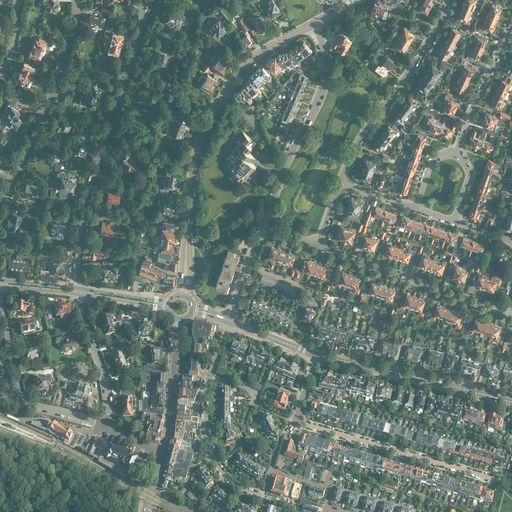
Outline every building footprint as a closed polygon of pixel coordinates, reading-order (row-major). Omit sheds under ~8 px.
[(47,7),(47,8),(51,10),(51,9),(56,11),(57,9),(58,10),(59,6),(58,6),(59,4),(56,3),(57,0),(56,0),(46,0),(50,1),(47,7)] [(268,6),(266,7),(271,16),(273,19),(282,13),(280,11),(274,1),(275,0),(270,0),(267,2),(266,4),(268,6)] [(376,1),(376,2),(391,8),(394,9),(396,5),(382,0),(377,0),(377,1),(376,1)] [(490,11),(499,15),(501,9),(497,7),(499,3),(492,0),(486,0),(492,3),(491,5),(492,5),(490,11)] [(463,7),(473,11),(475,5),(465,1),(463,7)] [(391,8),(376,2),(375,2),(374,6),(372,7),(371,9),(372,11),(377,13),(377,14),(384,17),(384,16),(385,17),(386,16),(388,12),(387,11),(386,10),(384,9),(385,6),(391,8)] [(256,8),(259,12),(262,10),(257,4),(254,6),(255,9),(256,8)] [(412,12),(418,15),(418,14),(419,15),(422,10),(428,13),(429,10),(430,10),(431,8),(423,4),(421,7),(420,6),(418,10),(414,8),(412,12)] [(461,12),(470,16),(473,11),(463,7),(461,12)] [(164,17),(163,20),(171,24),(170,25),(171,27),(173,28),(174,28),(179,30),(181,25),(183,25),(184,22),(184,20),(186,17),(169,8),(167,12),(166,12),(164,12),(163,15),(164,16),(164,17)] [(499,15),(490,11),(488,17),(496,20),(499,15)] [(187,19),(194,22),(197,14),(191,12),(187,19)] [(470,16),(461,12),(458,18),(465,20),(463,23),(469,26),(471,23),(468,22),(470,16)] [(88,19),(87,21),(88,22),(89,23),(95,24),(94,27),(94,28),(95,28),(97,29),(98,28),(99,28),(99,25),(100,22),(101,22),(101,25),(104,26),(105,17),(102,17),(102,19),(101,19),(102,15),(100,14),(99,17),(91,15),(90,19),(89,18),(88,19)] [(253,20),(260,31),(261,33),(263,33),(265,32),(265,30),(264,29),(267,27),(260,16),(253,20)] [(496,20),(488,17),(485,22),(495,26),(494,26),(496,20)] [(238,21),(245,31),(249,28),(243,18),(238,21)] [(215,19),(213,21),(214,22),(209,27),(205,23),(201,27),(208,35),(213,31),(218,36),(227,28),(218,19),(217,20),(215,19)] [(495,26),(485,22),(483,28),(480,26),(479,29),(485,32),(486,29),(492,31),(493,29),(493,30),(495,26)] [(401,36),(411,41),(414,36),(408,32),(410,30),(404,27),(403,29),(404,30),(401,36)] [(451,31),(449,34),(450,34),(458,39),(460,35),(462,36),(463,34),(465,35),(466,33),(464,32),(460,29),(459,32),(452,29),(451,31)] [(241,30),(238,33),(240,36),(248,45),(249,45),(251,44),(251,43),(252,42),(251,42),(253,40),(250,36),(246,31),(244,33),(241,30)] [(109,51),(111,52),(111,53),(115,54),(115,53),(117,53),(117,52),(118,51),(119,50),(118,49),(119,44),(121,44),(122,44),(123,42),(122,40),(120,40),(121,36),(120,36),(118,35),(118,36),(114,34),(115,33),(111,32),(111,33),(110,33),(110,36),(108,35),(104,34),(102,42),(105,43),(106,40),(111,41),(112,39),(113,39),(109,51)] [(333,47),(338,50),(340,46),(342,47),(340,49),(345,52),(349,45),(350,46),(353,43),(351,42),(352,40),(347,38),(348,36),(343,33),(339,40),(338,39),(336,43),(335,42),(333,47)] [(447,40),(456,44),(458,39),(450,34),(447,40)] [(33,46),(46,51),(48,47),(49,47),(50,44),(50,43),(48,42),(49,39),(39,35),(38,37),(39,37),(38,40),(36,39),(33,46)] [(401,36),(398,41),(408,47),(411,41),(401,36)] [(476,44),(484,48),(487,42),(485,41),(486,40),(480,37),(479,39),(478,38),(477,40),(478,41),(476,44)] [(444,45),(453,49),(456,44),(447,40),(444,45)] [(408,47),(398,41),(395,46),(393,45),(392,48),(397,51),(399,49),(405,52),(408,47)] [(301,45),(299,47),(306,54),(307,53),(309,55),(313,51),(304,42),(302,42),(301,44),(301,45)] [(476,44),(474,50),(482,53),(484,48),(476,44)] [(444,45),(441,50),(450,55),(453,49),(444,45)] [(31,49),(29,54),(29,55),(32,56),(34,57),(32,62),(33,62),(40,65),(42,61),(40,61),(43,55),(44,56),(46,51),(33,46),(31,49)] [(295,49),(293,50),(301,59),(303,58),(307,55),(306,54),(299,47),(298,46),(297,46),(295,48),(295,49)] [(290,53),(288,55),(296,64),(298,62),(301,59),(293,50),(291,50),(290,51),(290,53)] [(440,53),(439,56),(444,58),(442,62),(452,69),(453,67),(455,62),(452,61),(451,64),(447,61),(447,60),(448,60),(449,58),(448,58),(450,55),(441,50),(439,53),(440,53)] [(482,53),(474,50),(472,53),(470,52),(468,55),(466,58),(474,62),(477,58),(479,59),(482,53)] [(152,62),(168,66),(171,56),(156,52),(154,57),(153,57),(152,62)] [(283,54),(282,55),(289,64),(290,65),(293,63),(296,67),(298,65),(296,64),(288,55),(287,53),(286,54),(283,54)] [(212,57),(224,67),(226,65),(227,65),(228,65),(229,64),(228,62),(229,62),(229,61),(230,59),(227,57),(226,58),(221,54),(218,58),(214,54),(212,57)] [(280,55),(277,58),(285,66),(289,71),(291,69),(288,66),(289,64),(282,55),(280,55)] [(209,58),(208,59),(214,63),(211,67),(216,70),(216,71),(219,74),(220,72),(221,72),(222,71),(223,70),(223,69),(224,69),(223,68),(224,67),(212,57),(211,56),(209,58)] [(387,68),(381,63),(380,63),(371,56),(370,58),(374,62),(379,65),(375,70),(383,77),(387,71),(385,70),(387,68)] [(267,63),(275,71),(277,73),(280,70),(279,69),(283,65),(276,57),(272,60),(271,59),(267,63)] [(381,63),(387,68),(389,65),(393,69),(397,63),(389,57),(385,62),(382,60),(381,63)] [(24,63),(20,72),(33,77),(31,76),(33,71),(34,72),(36,71),(36,70),(36,68),(33,67),(33,66),(24,63)] [(429,70),(438,77),(440,74),(441,75),(445,70),(440,66),(438,69),(432,65),(431,67),(429,70)] [(463,72),(471,76),(474,70),(465,66),(463,72)] [(260,68),(255,72),(263,80),(265,83),(271,78),(269,76),(270,75),(268,73),(270,72),(267,68),(265,70),(263,68),(261,70),(260,68)] [(296,71),(295,72),(298,73),(299,73),(298,75),(297,77),(299,78),(307,81),(309,77),(306,76),(300,69),(299,69),(298,71),(296,71)] [(427,73),(425,77),(435,83),(437,80),(436,80),(438,77),(429,70),(427,73)] [(33,77),(20,72),(18,76),(20,77),(18,81),(20,82),(20,83),(23,84),(22,87),(29,90),(30,87),(27,86),(29,80),(31,81),(33,77)] [(255,72),(250,77),(257,85),(260,88),(265,83),(263,80),(255,72)] [(471,76),(463,72),(460,77),(469,81),(471,76)] [(199,77),(213,85),(214,83),(216,83),(217,81),(216,79),(217,79),(216,79),(217,77),(217,76),(215,75),(214,75),(213,77),(207,73),(207,74),(206,77),(201,74),(199,77)] [(213,85),(199,77),(198,80),(197,82),(198,83),(200,85),(200,86),(205,89),(205,90),(205,91),(207,92),(208,92),(209,91),(210,91),(210,90),(211,90),(212,88),(212,87),(212,86),(213,85)] [(423,79),(421,82),(430,88),(432,85),(433,86),(435,83),(425,77),(423,79)] [(460,77),(458,83),(466,87),(469,81),(460,77)] [(500,86),(509,90),(511,83),(511,79),(507,77),(505,82),(502,81),(500,86)] [(307,81),(299,78),(299,80),(294,78),(293,80),(291,79),(290,82),(297,85),(296,86),(304,89),(307,81)] [(178,85),(183,90),(184,89),(185,90),(189,86),(183,80),(178,85)] [(245,85),(254,94),(256,92),(257,93),(258,92),(260,94),(262,92),(251,80),(249,82),(247,82),(246,83),(245,85)] [(430,88),(421,82),(419,84),(418,87),(423,91),(422,94),(426,97),(430,92),(428,91),(430,88)] [(466,87),(458,83),(455,88),(464,92),(466,87)] [(83,92),(82,95),(98,100),(101,92),(100,92),(102,88),(92,85),(90,84),(89,89),(84,87),(83,92)] [(240,91),(246,98),(251,102),(253,100),(256,97),(254,94),(245,85),(245,86),(244,86),(243,87),(243,88),(240,91)] [(137,98),(155,104),(157,96),(153,94),(155,88),(148,86),(146,93),(139,91),(137,98)] [(293,92),(293,94),(300,97),(304,89),(296,86),(295,88),(290,86),(289,88),(288,90),(293,92)] [(500,86),(497,91),(506,96),(509,90),(500,86)] [(236,93),(235,95),(235,96),(236,97),(235,99),(242,101),(245,102),(248,99),(246,98),(240,91),(237,93),(236,93)] [(495,97),(504,101),(506,96),(497,91),(495,97)] [(289,93),(288,97),(299,101),(300,97),(293,94),(289,93)] [(82,94),(79,104),(86,106),(95,109),(96,105),(97,105),(98,100),(82,95),(82,94)] [(2,112),(0,115),(0,117),(2,119),(7,122),(5,125),(9,128),(11,125),(16,127),(21,119),(19,118),(18,113),(19,111),(13,107),(13,106),(14,106),(18,100),(11,95),(7,101),(9,103),(8,104),(7,106),(4,109),(6,111),(4,113),(2,112)] [(286,101),(297,105),(299,101),(288,97),(286,101)] [(407,102),(414,107),(416,108),(419,103),(421,105),(422,104),(423,103),(427,106),(429,103),(423,98),(420,102),(415,98),(414,100),(411,97),(410,98),(409,98),(407,101),(407,102)] [(504,101),(495,97),(492,102),(496,104),(495,107),(500,109),(501,110),(502,107),(501,106),(504,101)] [(446,105),(456,109),(458,104),(457,103),(456,102),(451,100),(450,101),(448,100),(446,105)] [(286,101),(284,105),(295,109),(297,105),(286,101)] [(403,107),(418,117),(420,115),(418,114),(417,115),(412,112),(413,111),(412,110),(414,107),(407,102),(403,107)] [(283,109),(294,113),(295,109),(284,105),(283,109)] [(456,109),(446,105),(444,111),(446,112),(451,114),(453,114),(454,115),(456,109)] [(418,117),(403,107),(400,111),(407,117),(408,118),(411,114),(416,117),(417,118),(418,117)] [(277,111),(278,111),(292,117),(294,113),(283,109),(286,110),(285,112),(282,110),(281,111),(278,109),(277,111)] [(292,117),(278,111),(281,112),(279,116),(290,121),(292,117)] [(403,124),(401,127),(407,132),(409,129),(403,124),(406,120),(405,120),(407,117),(400,111),(400,112),(399,111),(397,114),(398,114),(396,116),(398,117),(397,120),(403,124)] [(484,119),(494,123),(496,118),(494,117),(489,114),(489,115),(488,114),(486,114),(484,119)] [(429,118),(425,128),(429,129),(429,130),(434,132),(437,124),(438,122),(439,120),(433,118),(434,117),(431,116),(430,118),(429,118)] [(171,126),(184,131),(187,123),(182,121),(183,120),(177,118),(177,120),(175,119),(174,123),(173,123),(171,126)] [(494,123),(484,119),(482,125),(483,125),(490,128),(488,131),(494,134),(496,130),(495,129),(497,124),(494,123)] [(278,130),(276,135),(285,139),(287,133),(288,128),(286,128),(288,122),(281,120),(280,125),(279,130),(278,130)] [(69,132),(71,127),(61,122),(59,126),(55,124),(48,139),(57,143),(57,142),(58,139),(59,139),(60,135),(62,130),(69,132)] [(437,124),(434,132),(439,134),(442,125),(443,124),(442,124),(438,122),(437,124)] [(448,127),(445,136),(450,137),(450,136),(452,133),(453,133),(454,130),(456,124),(453,123),(451,129),(448,127)] [(442,125),(439,134),(445,136),(448,127),(442,125)] [(184,131),(171,126),(170,130),(171,130),(170,134),(171,134),(171,136),(176,138),(176,137),(181,138),(184,131)] [(385,131),(393,136),(395,133),(396,134),(399,130),(405,135),(407,132),(401,127),(399,129),(393,126),(392,128),(389,126),(387,128),(387,127),(385,130),(385,131)] [(385,131),(382,136),(397,146),(396,146),(397,146),(395,145),(396,144),(391,141),(391,140),(390,140),(393,136),(385,131)] [(229,172),(241,183),(245,180),(249,183),(257,175),(253,171),(256,167),(250,161),(254,157),(249,152),(252,148),(248,144),(252,141),(244,133),(236,141),(240,145),(229,156),(233,160),(229,164),(233,168),(229,172)] [(75,140),(73,146),(76,148),(75,152),(76,152),(75,153),(79,155),(79,153),(84,155),(86,150),(87,147),(88,145),(83,143),(85,137),(77,134),(74,140),(75,140)] [(382,136),(378,140),(386,146),(387,146),(389,143),(394,146),(394,147),(395,148),(397,146),(382,136)] [(416,141),(424,144),(426,138),(418,136),(416,141)] [(475,146),(481,148),(483,140),(484,138),(482,137),(481,139),(478,138),(475,146)] [(386,146),(378,140),(378,141),(376,143),(376,144),(375,146),(377,147),(376,149),(382,154),(385,150),(383,149),(386,146)] [(414,140),(412,143),(413,144),(413,145),(415,146),(414,146),(423,149),(424,144),(416,141),(414,140)] [(483,140),(481,148),(486,150),(489,142),(483,140)] [(489,142),(486,150),(491,152),(494,144),(489,142)] [(423,149),(414,146),(412,152),(421,155),(423,149)] [(122,168),(133,172),(136,161),(129,158),(131,153),(124,151),(123,155),(124,156),(121,164),(123,165),(122,168)] [(410,158),(418,161),(421,155),(412,152),(410,158)] [(405,158),(404,162),(406,163),(417,166),(418,161),(410,158),(409,157),(408,159),(405,158)] [(364,166),(383,172),(381,171),(382,171),(379,170),(380,168),(380,167),(379,164),(373,162),(369,160),(369,161),(366,160),(364,166)] [(489,160),(487,165),(497,169),(499,163),(497,162),(497,163),(489,160)] [(55,167),(55,170),(59,171),(60,168),(60,169),(62,164),(52,161),(51,165),(55,166),(55,167)] [(404,170),(405,169),(415,172),(417,166),(406,163),(405,167),(402,166),(402,169),(404,170)] [(487,165),(485,171),(493,174),(493,173),(494,174),(495,173),(496,173),(497,169),(487,165)] [(383,174),(383,172),(364,166),(362,172),(373,175),(374,175),(375,172),(377,173),(381,174),(383,174)] [(173,181),(177,182),(179,181),(179,177),(178,176),(178,173),(176,173),(177,169),(170,168),(170,169),(165,168),(164,174),(166,175),(169,175),(173,175),(173,181)] [(405,175),(413,178),(415,172),(405,169),(404,170),(406,171),(406,172),(405,175)] [(58,173),(56,181),(76,186),(75,186),(76,181),(76,179),(73,179),(74,177),(69,175),(70,173),(63,171),(58,173)] [(493,174),(485,171),(483,177),(491,180),(493,174)] [(362,172),(360,178),(363,179),(367,181),(367,180),(371,182),(373,175),(362,172)] [(160,188),(159,194),(167,195),(168,189),(167,189),(167,186),(176,187),(177,182),(173,181),(173,175),(169,175),(166,175),(164,174),(162,185),(164,186),(163,189),(160,188)] [(413,178),(405,175),(404,180),(401,179),(401,180),(411,183),(413,178)] [(483,177),(481,183),(489,186),(491,180),(483,177)] [(402,184),(401,187),(408,190),(411,183),(401,180),(398,179),(397,181),(400,182),(400,183),(402,184)] [(76,186),(56,181),(56,180),(55,184),(57,185),(56,189),(61,190),(60,194),(61,197),(64,197),(66,196),(68,189),(71,190),(72,191),(73,192),(74,191),(75,187),(76,187),(76,186)] [(29,198),(36,200),(37,200),(39,192),(35,191),(36,187),(35,187),(35,186),(27,183),(25,189),(24,189),(23,189),(23,190),(22,192),(21,195),(29,197),(29,198)] [(481,183),(479,189),(487,191),(488,188),(489,189),(490,188),(492,189),(493,186),(490,185),(490,186),(489,186),(481,183)] [(408,190),(401,187),(397,186),(395,190),(394,190),(393,192),(402,195),(402,194),(405,195),(405,194),(407,194),(408,190)] [(118,202),(121,190),(117,189),(116,191),(109,190),(108,196),(107,195),(106,200),(107,200),(108,200),(108,201),(117,203),(117,202),(118,202)] [(477,194),(475,200),(482,203),(482,202),(483,202),(486,203),(487,199),(489,199),(490,197),(486,196),(486,197),(485,196),(477,194)] [(349,204),(359,208),(360,205),(361,205),(362,202),(358,201),(358,200),(356,199),(356,200),(351,198),(349,204)] [(15,204),(20,207),(23,201),(17,199),(15,204)] [(160,211),(172,213),(174,201),(162,199),(159,199),(158,199),(158,203),(158,204),(160,204),(160,206),(158,206),(158,211),(160,211)] [(475,200),(473,206),(482,209),(481,210),(484,211),(485,209),(483,209),(485,204),(482,203),(475,200)] [(359,208),(349,204),(347,210),(350,211),(347,218),(356,221),(357,218),(359,214),(358,214),(359,212),(358,211),(359,208)] [(379,216),(381,209),(376,207),(373,216),(372,216),(371,219),(373,220),(374,217),(375,217),(376,215),(379,216)] [(369,209),(364,224),(367,225),(373,210),(369,209)] [(381,223),(383,224),(384,222),(385,220),(383,220),(386,211),(384,211),(385,210),(381,209),(379,216),(378,218),(382,219),(381,223)] [(386,211),(383,220),(385,220),(384,222),(388,223),(389,220),(392,213),(388,211),(388,212),(386,211)] [(478,214),(471,211),(469,216),(470,216),(470,217),(473,218),(473,220),(480,222),(481,220),(478,219),(477,218),(478,214)] [(11,227),(18,228),(19,224),(19,221),(20,222),(21,217),(20,217),(21,214),(12,212),(11,219),(8,219),(7,224),(11,225),(11,227)] [(394,226),(396,227),(398,222),(395,221),(397,214),(392,213),(389,220),(388,223),(392,225),(392,226),(394,227),(394,226)] [(399,218),(398,222),(396,227),(399,228),(400,227),(405,228),(408,218),(403,216),(402,219),(399,218)] [(408,218),(405,228),(409,230),(408,232),(410,233),(411,231),(410,230),(413,221),(411,220),(408,218)] [(162,227),(174,229),(174,226),(174,222),(163,220),(162,227)] [(100,232),(112,234),(114,222),(110,221),(109,223),(102,222),(101,228),(100,228),(99,231),(100,231),(100,232)] [(415,222),(413,221),(410,230),(411,231),(415,232),(416,230),(417,228),(419,222),(415,221),(415,222)] [(416,230),(415,232),(419,233),(418,236),(421,237),(422,233),(421,233),(424,225),(422,224),(422,223),(419,222),(417,228),(416,230)] [(511,223),(506,222),(503,222),(501,230),(506,231),(506,229),(511,230),(511,223)] [(53,230),(52,237),(61,238),(62,235),(63,235),(64,230),(65,230),(65,229),(66,228),(66,227),(65,226),(65,225),(51,223),(50,229),(53,230)] [(424,225),(421,233),(422,233),(422,234),(426,236),(427,233),(428,234),(429,230),(428,229),(429,226),(426,224),(425,225),(424,225)] [(341,240),(345,241),(349,229),(341,226),(337,235),(339,236),(338,238),(342,239),(341,240)] [(428,234),(428,236),(431,237),(432,237),(433,237),(436,229),(434,228),(435,228),(431,226),(430,230),(429,230),(428,234)] [(158,235),(172,237),(173,237),(174,236),(174,234),(173,234),(173,230),(160,228),(158,235)] [(349,229),(345,241),(348,242),(348,241),(351,242),(355,231),(349,229)] [(432,237),(431,240),(433,241),(434,239),(438,241),(439,238),(442,230),(438,229),(438,230),(436,229),(433,237),(432,237)] [(443,241),(442,244),(444,244),(445,242),(446,242),(447,240),(450,241),(452,234),(449,233),(447,233),(444,241),(443,241)] [(450,241),(448,245),(454,247),(452,252),(455,253),(459,241),(456,240),(458,236),(452,234),(450,241)] [(157,235),(156,242),(172,244),(171,244),(172,242),(173,241),(173,239),(173,238),(172,237),(158,235),(157,235)] [(366,248),(368,249),(372,236),(371,237),(369,237),(369,238),(363,236),(360,245),(362,246),(366,247),(366,248)] [(372,236),(368,249),(370,250),(370,249),(374,250),(376,250),(378,244),(380,239),(378,238),(377,241),(374,239),(375,236),(372,236)] [(466,247),(468,239),(463,238),(460,245),(459,249),(462,249),(463,246),(466,247)] [(386,251),(385,254),(387,254),(386,255),(390,257),(394,246),(391,245),(392,242),(389,241),(389,242),(387,242),(385,246),(387,247),(385,251),(386,251)] [(172,244),(157,242),(159,243),(159,246),(155,245),(154,248),(158,249),(171,251),(172,249),(173,248),(173,246),(172,245),(172,244)] [(469,250),(468,253),(471,254),(472,251),(473,251),(473,250),(476,251),(479,243),(475,242),(475,243),(473,242),(471,250),(469,250)] [(394,246),(390,257),(391,257),(391,256),(393,256),(393,257),(396,258),(400,248),(396,247),(397,246),(394,246)] [(96,257),(101,258),(101,256),(108,257),(108,251),(105,250),(91,247),(90,252),(89,257),(96,258),(96,255),(96,257)] [(271,262),(273,262),(274,260),(277,249),(272,247),(272,248),(271,248),(270,251),(268,250),(268,251),(266,255),(267,255),(266,255),(268,256),(267,259),(271,261),(271,262)] [(405,250),(402,259),(407,261),(408,258),(409,259),(410,255),(410,254),(414,255),(415,251),(417,252),(418,248),(414,247),(413,251),(411,250),(408,249),(408,251),(405,250)] [(139,248),(138,253),(145,255),(157,259),(164,260),(164,262),(166,262),(166,261),(169,262),(171,253),(159,250),(147,248),(147,250),(139,248)] [(399,259),(402,259),(405,250),(405,249),(403,249),(402,249),(400,248),(396,258),(399,259)] [(44,250),(43,250),(43,256),(52,255),(52,258),(50,258),(50,260),(49,260),(50,267),(51,272),(58,272),(58,275),(62,275),(62,272),(63,272),(63,271),(64,270),(64,269),(63,268),(63,267),(62,263),(60,263),(60,258),(54,258),(53,250),(46,250),(46,249),(43,249),(44,250)] [(277,249),(274,260),(279,262),(283,251),(277,249)] [(225,259),(237,263),(237,262),(239,255),(228,251),(225,259)] [(279,262),(285,264),(289,253),(283,251),(279,262)] [(498,251),(497,254),(494,253),(492,259),(496,260),(496,259),(502,261),(503,258),(506,259),(508,253),(502,251),(501,253),(498,251)] [(289,253),(285,264),(291,266),(294,259),(296,260),(297,256),(294,255),(289,253)] [(420,262),(419,265),(425,267),(428,257),(429,255),(426,254),(423,253),(423,254),(421,259),(420,259),(419,262),(420,262)] [(8,268),(18,269),(20,254),(16,254),(16,258),(9,258),(8,268)] [(20,254),(18,269),(28,270),(30,255),(20,254)] [(142,260),(140,269),(155,276),(157,270),(156,269),(149,267),(151,262),(145,260),(147,256),(144,255),(142,260)] [(428,257),(425,267),(427,268),(426,269),(430,270),(433,260),(430,259),(431,258),(428,257)] [(433,260),(430,270),(433,271),(433,270),(435,271),(435,272),(439,262),(440,259),(434,257),(433,260)] [(222,268),(233,272),(236,265),(237,263),(225,259),(222,268)] [(96,276),(108,279),(110,264),(109,264),(110,260),(109,260),(103,261),(104,264),(107,264),(108,264),(108,265),(109,266),(108,268),(100,267),(100,269),(97,268),(97,272),(95,273),(95,275),(96,276)] [(110,264),(108,279),(108,278),(116,280),(118,271),(120,271),(120,267),(118,267),(118,266),(113,265),(113,268),(111,268),(111,264),(112,264),(112,260),(110,260),(109,264),(110,264)] [(302,265),(300,271),(304,272),(304,271),(309,273),(313,262),(307,260),(307,261),(305,260),(304,261),(304,262),(304,263),(303,266),(302,265)] [(439,262),(435,272),(439,273),(439,272),(441,273),(442,270),(443,270),(444,267),(444,266),(446,266),(447,263),(442,261),(442,263),(439,262)] [(169,270),(176,271),(177,263),(170,262),(169,270)] [(312,274),(315,275),(319,264),(313,262),(309,273),(310,272),(313,273),(312,274)] [(317,275),(321,276),(324,266),(319,264),(315,275),(317,276),(317,275)] [(458,280),(462,268),(462,267),(460,266),(454,264),(451,272),(454,273),(452,277),(456,278),(455,279),(458,280)] [(324,266),(321,276),(324,277),(324,278),(326,279),(328,275),(329,275),(328,275),(329,276),(330,275),(329,275),(331,271),(332,272),(332,270),(331,269),(330,269),(330,268),(324,266)] [(485,275),(481,288),(481,287),(484,288),(484,289),(487,290),(487,289),(491,279),(488,278),(490,274),(489,273),(490,270),(491,268),(488,267),(486,272),(485,275)] [(233,272),(222,268),(219,276),(231,281),(231,280),(231,279),(233,272)] [(462,268),(458,280),(460,281),(460,280),(463,281),(465,275),(468,276),(469,272),(464,270),(464,269),(462,268)] [(138,274),(154,281),(155,279),(157,276),(155,276),(140,269),(138,274)] [(155,276),(157,276),(165,280),(175,281),(176,277),(167,276),(167,277),(164,276),(166,272),(157,270),(155,276)] [(343,289),(349,274),(342,272),(339,281),(336,280),(334,285),(340,287),(341,283),(345,284),(343,289)] [(478,277),(475,285),(477,286),(477,287),(481,288),(485,275),(480,273),(477,272),(476,277),(478,277)] [(349,274),(343,289),(346,289),(347,285),(351,286),(354,276),(349,274)] [(491,279),(487,289),(493,291),(495,287),(496,284),(499,285),(502,278),(492,275),(491,279)] [(157,276),(155,279),(161,282),(161,284),(164,284),(164,283),(166,284),(175,285),(175,281),(165,280),(157,276)] [(231,281),(219,276),(216,285),(227,289),(230,282),(231,282),(231,281)] [(354,276),(351,286),(354,288),(353,292),(358,294),(360,289),(357,287),(360,278),(354,276)] [(371,294),(374,295),(378,285),(372,283),(371,286),(370,285),(369,289),(367,288),(365,293),(368,294),(371,295),(371,294)] [(380,285),(378,285),(374,295),(380,297),(384,286),(380,285)] [(384,286),(380,297),(386,299),(389,289),(387,288),(387,287),(384,286)] [(389,289),(386,299),(389,300),(388,301),(391,302),(394,294),(395,291),(389,289)] [(316,298),(322,300),(324,294),(318,292),(316,298)] [(408,311),(413,296),(407,294),(403,304),(400,302),(399,308),(404,310),(406,305),(409,307),(408,311)] [(413,296),(408,311),(410,312),(411,307),(415,309),(419,298),(413,296)] [(419,298),(415,309),(418,310),(417,314),(422,316),(424,311),(421,310),(425,300),(419,298)] [(255,312),(259,302),(253,300),(253,301),(253,302),(249,310),(250,310),(251,311),(252,311),(253,311),(254,310),(255,311),(255,312)] [(16,308),(16,311),(18,311),(25,312),(32,313),(32,309),(33,309),(34,303),(29,302),(20,301),(20,303),(18,302),(18,308),(16,308)] [(259,302),(255,312),(257,313),(258,313),(259,314),(260,313),(261,313),(261,314),(265,305),(266,303),(264,302),(263,304),(259,302)] [(271,307),(267,317),(269,318),(271,318),(273,318),(272,319),(276,309),(278,306),(272,303),(271,307)] [(46,307),(42,307),(44,314),(45,314),(47,314),(48,317),(49,318),(51,317),(51,316),(51,314),(54,314),(55,318),(60,317),(60,320),(68,318),(68,315),(70,315),(68,309),(69,309),(68,305),(67,305),(67,304),(63,305),(63,304),(58,305),(58,306),(54,307),(54,308),(51,309),(50,307),(46,308),(46,307)] [(265,305),(261,314),(263,316),(263,315),(265,316),(265,315),(267,316),(267,317),(271,307),(265,305)] [(439,317),(443,307),(437,305),(434,314),(431,313),(429,318),(434,320),(436,316),(439,317)] [(316,314),(318,309),(316,308),(315,310),(312,309),(313,308),(309,307),(309,308),(307,307),(304,317),(305,317),(304,320),(308,321),(309,318),(310,319),(312,313),(314,314),(316,314)] [(442,323),(444,323),(449,309),(446,308),(447,308),(443,307),(439,317),(443,319),(442,323)] [(278,321),(282,312),(276,309),(272,319),(273,319),(274,320),(275,320),(276,321),(277,320),(278,321),(278,322),(278,321)] [(444,325),(443,327),(445,327),(446,324),(447,325),(448,323),(451,325),(452,322),(456,311),(453,310),(453,311),(449,309),(444,323),(444,324),(444,325)] [(456,311),(452,322),(456,323),(455,327),(460,329),(462,324),(459,323),(462,313),(456,311)] [(282,312),(278,321),(280,323),(281,322),(282,323),(282,322),(284,323),(284,324),(288,314),(282,312)] [(377,322),(384,323),(385,313),(378,312),(377,322)] [(288,314),(284,324),(286,325),(288,325),(290,325),(290,326),(294,316),(288,314)] [(100,317),(103,327),(112,324),(111,324),(113,323),(113,320),(111,321),(110,318),(109,315),(100,317)] [(467,331),(467,334),(470,335),(471,333),(473,333),(474,331),(477,332),(478,331),(481,320),(475,318),(472,327),(469,326),(467,331)] [(24,324),(20,325),(21,330),(21,331),(21,332),(22,333),(22,334),(23,334),(24,336),(28,335),(27,333),(34,332),(33,326),(36,326),(35,319),(28,321),(28,322),(24,323),(24,324)] [(133,326),(138,327),(139,327),(139,331),(142,331),(142,336),(146,336),(146,333),(150,334),(150,331),(151,332),(151,328),(150,328),(150,326),(150,324),(146,324),(147,322),(144,322),(144,321),(137,320),(137,321),(134,321),(134,322),(133,326)] [(313,335),(320,336),(323,324),(320,323),(320,321),(315,320),(313,325),(316,326),(313,335)] [(480,336),(482,337),(487,323),(485,322),(485,321),(481,320),(478,331),(481,332),(480,336)] [(184,377),(198,378),(200,378),(201,358),(203,358),(204,355),(205,350),(207,351),(209,350),(216,329),(213,328),(214,327),(200,322),(200,324),(196,323),(194,324),(194,323),(194,324),(192,325),(191,342),(191,347),(191,354),(190,355),(188,355),(187,369),(185,369),(184,377)] [(487,323),(482,337),(486,338),(487,334),(491,335),(494,325),(491,323),(491,324),(487,323)] [(112,324),(103,327),(105,336),(114,334),(112,324)] [(323,324),(320,336),(325,337),(327,337),(330,326),(323,324)] [(337,327),(334,339),(336,339),(335,340),(340,341),(343,329),(338,328),(339,326),(337,325),(337,327)] [(491,335),(490,339),(498,342),(500,337),(499,337),(500,336),(501,336),(502,332),(503,330),(500,329),(500,327),(494,325),(491,335)] [(337,327),(330,326),(327,338),(333,340),(334,339),(337,327)] [(352,330),(351,335),(352,336),(351,341),(354,341),(353,344),(358,345),(358,344),(360,334),(355,333),(356,331),(355,331),(356,326),(354,326),(353,330),(352,330)] [(351,335),(352,330),(353,330),(347,328),(347,330),(343,329),(340,341),(347,343),(349,335),(351,335)] [(364,346),(367,335),(367,336),(363,335),(364,332),(361,331),(360,334),(358,344),(364,346)] [(367,335),(364,346),(369,347),(370,345),(372,346),(374,341),(376,341),(378,334),(375,333),(374,336),(367,334),(367,335)] [(385,351),(388,341),(382,339),(382,336),(380,336),(378,343),(381,343),(379,351),(385,352),(385,351)] [(57,343),(59,342),(60,346),(63,346),(65,352),(76,350),(74,341),(70,342),(69,341),(62,343),(62,341),(61,337),(55,338),(57,343)] [(395,340),(392,353),(392,354),(398,355),(400,347),(403,347),(405,342),(404,342),(404,339),(402,338),(401,340),(395,339),(395,340)] [(388,341),(385,351),(392,353),(395,340),(392,339),(392,342),(388,341)] [(407,343),(405,342),(403,347),(406,348),(404,356),(410,358),(410,357),(413,347),(413,344),(414,344),(408,343),(407,343)] [(234,346),(230,355),(234,356),(236,357),(237,355),(241,345),(235,343),(235,344),(234,344),(233,346),(234,346)] [(413,347),(410,357),(413,358),(416,359),(418,359),(419,358),(419,357),(419,356),(419,355),(419,354),(424,355),(426,347),(413,344),(413,347)] [(434,363),(436,352),(430,350),(431,345),(428,344),(428,345),(426,352),(429,353),(427,361),(430,362),(430,363),(433,363),(434,363)] [(241,345),(237,355),(243,358),(248,348),(241,345)] [(148,350),(147,358),(151,358),(161,359),(161,352),(154,351),(154,346),(149,346),(149,350),(148,350)] [(38,358),(36,349),(26,351),(28,360),(38,358)] [(436,352),(434,363),(435,364),(437,364),(440,364),(442,357),(445,357),(447,352),(447,350),(444,349),(443,351),(443,353),(436,352)] [(247,360),(246,363),(252,366),(257,353),(255,352),(254,351),(252,350),(251,351),(251,350),(247,360)] [(112,355),(115,364),(124,361),(121,352),(112,355)] [(458,355),(452,354),(452,353),(448,352),(447,355),(444,366),(448,367),(449,366),(452,367),(454,360),(457,361),(458,355)] [(459,369),(462,370),(462,371),(465,371),(468,359),(466,358),(465,356),(466,353),(461,352),(460,356),(462,357),(462,358),(461,361),(460,364),(459,369)] [(257,353),(252,366),(258,368),(263,354),(260,353),(259,354),(257,353)] [(266,356),(263,354),(258,368),(264,370),(269,358),(266,357),(266,356)] [(486,365),(483,374),(486,375),(486,376),(488,377),(489,376),(490,377),(493,366),(490,365),(491,362),(488,361),(489,358),(489,356),(486,355),(486,357),(484,361),(484,363),(487,364),(486,365)] [(161,359),(151,358),(151,359),(151,365),(145,364),(144,370),(154,370),(154,365),(161,366),(161,359)] [(269,358),(264,370),(269,373),(270,371),(275,361),(275,360),(274,360),(274,359),(272,358),(271,359),(269,358)] [(468,359),(465,371),(468,372),(469,372),(470,372),(470,371),(472,372),(475,360),(468,359)] [(472,372),(472,373),(473,373),(475,374),(475,373),(478,374),(480,367),(482,368),(484,363),(484,361),(475,359),(475,360),(472,372)] [(275,361),(270,371),(273,372),(274,371),(277,372),(281,362),(277,360),(277,361),(275,361)] [(124,361),(115,364),(118,373),(127,371),(124,361)] [(281,362),(277,372),(280,373),(280,375),(282,376),(286,365),(285,365),(285,363),(281,362)] [(285,375),(289,377),(293,367),(289,365),(289,366),(286,365),(282,376),(285,377),(285,375)] [(493,366),(490,377),(490,378),(492,378),(493,378),(496,379),(499,369),(497,369),(498,367),(493,366)] [(503,370),(501,378),(503,379),(503,380),(507,381),(510,370),(511,368),(505,366),(503,370)] [(289,377),(288,378),(295,381),(298,373),(297,373),(298,371),(299,370),(298,369),(297,368),(293,367),(289,377)] [(165,372),(139,370),(142,381),(142,385),(145,385),(164,387),(164,385),(165,385),(166,376),(165,376),(165,372)] [(322,377),(319,387),(322,388),(325,389),(325,387),(328,377),(324,376),(324,377),(322,377)] [(34,386),(32,391),(36,391),(35,392),(47,394),(48,390),(49,390),(51,380),(38,377),(37,386),(34,386)] [(328,389),(331,390),(334,379),(332,379),(333,378),(328,377),(325,387),(328,388),(328,389)] [(334,379),(331,390),(334,391),(335,389),(338,390),(341,379),(337,378),(336,380),(334,379)] [(338,390),(337,391),(341,392),(344,393),(347,382),(345,382),(345,380),(341,379),(338,390)] [(349,394),(353,395),(356,383),(355,383),(355,382),(353,381),(352,382),(349,381),(348,388),(347,388),(346,391),(350,392),(349,394)] [(180,382),(179,392),(191,393),(191,389),(190,388),(190,383),(183,383),(180,382)] [(356,383),(353,395),(356,396),(357,395),(359,395),(362,385),(359,384),(359,383),(357,382),(356,383)] [(179,402),(179,403),(195,403),(199,389),(198,389),(199,384),(198,384),(190,383),(190,388),(191,389),(191,393),(179,392),(179,401),(179,402)] [(222,390),(222,396),(230,396),(230,392),(231,386),(222,383),(222,390)] [(88,392),(87,392),(89,388),(76,384),(76,386),(73,385),(72,389),(70,389),(68,395),(70,396),(69,399),(75,401),(76,398),(85,400),(86,396),(87,396),(88,392)] [(362,397),(366,398),(368,386),(367,385),(366,385),(364,385),(362,385),(359,395),(362,396),(362,397)] [(368,386),(366,398),(369,399),(369,398),(374,399),(374,395),(373,395),(375,388),(372,387),(371,386),(370,386),(369,386),(368,386)] [(374,399),(373,401),(376,401),(376,400),(379,400),(382,401),(385,389),(381,388),(381,389),(378,388),(376,396),(374,395),(374,399)] [(385,389),(382,401),(389,403),(389,404),(391,405),(392,399),(390,399),(392,391),(389,391),(389,390),(385,389)] [(278,390),(276,396),(278,397),(288,400),(290,394),(278,390)] [(404,405),(406,398),(403,397),(404,394),(403,394),(402,393),(400,393),(399,393),(398,393),(398,394),(396,393),(397,393),(396,393),(395,393),(393,403),(401,405),(402,405),(404,405)] [(404,405),(404,406),(412,408),(410,413),(411,413),(414,413),(415,408),(412,407),(414,397),(411,396),(410,395),(408,395),(407,395),(406,398),(404,405)] [(132,397),(122,397),(122,407),(132,407),(134,407),(134,397),(132,397)] [(276,402),(286,406),(288,400),(278,397),(276,402)] [(142,401),(142,407),(163,410),(164,406),(163,405),(163,404),(164,404),(164,400),(163,400),(163,399),(151,399),(151,398),(142,398),(142,401)] [(415,408),(414,413),(416,414),(417,409),(419,410),(423,411),(426,400),(425,399),(424,399),(423,398),(422,399),(421,399),(419,398),(419,400),(417,409),(415,408)] [(310,413),(316,415),(320,403),(320,402),(317,401),(316,403),(313,402),(313,404),(311,409),(310,413)] [(424,413),(427,413),(427,412),(430,413),(431,412),(434,413),(437,402),(436,402),(436,401),(434,401),(433,401),(430,401),(429,401),(429,404),(427,403),(426,409),(425,408),(424,413)] [(286,406),(276,402),(274,408),(284,412),(286,406)] [(441,417),(444,404),(439,402),(439,405),(437,404),(434,417),(437,417),(437,416),(441,417)] [(320,403),(316,415),(322,417),(326,405),(320,403)] [(444,404),(441,417),(445,418),(445,420),(444,423),(446,423),(450,408),(448,407),(449,405),(444,404)] [(322,417),(328,418),(331,406),(326,405),(322,417)] [(331,406),(328,418),(334,420),(337,408),(331,406)] [(450,408),(447,420),(449,421),(450,420),(450,419),(451,419),(454,420),(457,407),(452,406),(452,408),(450,408)] [(132,407),(122,407),(123,417),(132,417),(132,413),(132,411),(134,411),(134,407),(132,407)] [(143,413),(156,415),(157,415),(163,416),(163,410),(142,407),(142,412),(143,412),(143,413)] [(457,407),(454,420),(458,421),(457,425),(460,426),(460,422),(462,416),(463,411),(461,411),(462,408),(457,407)] [(343,410),(337,408),(334,420),(339,422),(343,410)] [(339,422),(345,423),(349,412),(343,410),(339,422)] [(462,416),(460,422),(463,423),(463,421),(470,423),(473,412),(472,412),(472,411),(469,410),(468,411),(466,410),(464,417),(462,416)] [(349,412),(345,423),(351,425),(354,413),(349,411),(349,412)] [(473,412),(470,423),(476,424),(479,413),(478,413),(478,414),(477,414),(477,413),(476,413),(476,412),(474,411),(473,412)] [(156,415),(143,413),(141,421),(142,422),(141,426),(150,428),(149,431),(147,436),(155,438),(155,440),(159,441),(159,439),(161,439),(162,434),(161,434),(163,426),(165,419),(159,417),(159,418),(158,418),(156,418),(156,415)] [(354,413),(351,425),(356,427),(359,418),(360,414),(355,413),(354,413)] [(479,413),(476,424),(476,426),(485,428),(486,424),(484,423),(486,415),(483,414),(480,413),(480,414),(479,413)] [(258,423),(271,422),(273,417),(262,414),(260,421),(258,421),(258,422),(258,423)] [(359,418),(356,427),(362,428),(364,419),(366,416),(366,414),(364,414),(363,419),(359,418)] [(364,419),(362,428),(367,430),(370,421),(371,417),(366,416),(364,419)] [(485,428),(484,432),(487,432),(487,430),(488,430),(488,429),(494,430),(497,418),(496,417),(494,416),(494,417),(493,417),(493,418),(492,418),(492,417),(491,416),(489,424),(486,424),(485,428)] [(497,418),(494,430),(501,432),(502,435),(505,436),(508,423),(503,422),(504,419),(498,417),(498,418),(497,418)] [(370,421),(367,430),(373,431),(376,420),(374,419),(373,422),(370,421)] [(376,420),(373,431),(378,433),(380,424),(381,424),(382,422),(381,421),(376,420)] [(380,424),(378,433),(383,434),(386,423),(387,422),(382,420),(381,421),(382,422),(381,424),(380,424)] [(386,423),(383,434),(389,436),(392,425),(393,421),(391,420),(390,424),(386,423)] [(61,439),(64,441),(66,439),(68,441),(72,434),(65,430),(65,431),(57,427),(57,426),(50,422),(48,426),(43,423),(32,423),(31,425),(45,431),(47,428),(62,437),(61,439)] [(271,422),(258,423),(259,424),(260,424),(262,429),(260,430),(261,433),(274,427),(271,422)] [(176,430),(184,432),(184,431),(189,432),(189,430),(193,430),(197,430),(198,427),(198,426),(198,424),(177,423),(176,430)] [(392,425),(389,436),(394,437),(396,429),(397,426),(392,425)] [(229,427),(223,427),(225,435),(233,433),(234,432),(236,432),(234,426),(230,426),(229,427)] [(394,437),(399,439),(402,430),(403,428),(397,426),(396,429),(394,437)] [(274,427),(261,433),(262,435),(265,433),(266,436),(267,439),(269,438),(270,438),(271,437),(276,431),(274,427)] [(402,430),(399,439),(405,440),(407,432),(408,429),(403,428),(402,430)] [(405,440),(405,441),(410,442),(412,434),(414,428),(413,428),(413,429),(412,429),(411,433),(407,432),(405,440)] [(412,434),(410,442),(415,444),(416,444),(418,435),(416,434),(417,429),(414,428),(412,434)] [(176,430),(175,441),(181,442),(193,444),(194,443),(193,442),(188,440),(190,433),(193,433),(193,430),(189,430),(189,432),(184,431),(184,432),(176,430)] [(276,431),(271,437),(274,438),(273,441),(277,442),(280,432),(276,431)] [(418,435),(416,444),(421,445),(424,435),(425,433),(419,431),(418,435)] [(233,433),(225,435),(227,441),(228,444),(234,443),(234,440),(235,439),(233,433)] [(429,437),(426,447),(432,448),(435,437),(436,435),(434,434),(433,436),(430,435),(429,437)] [(424,435),(421,445),(426,447),(429,437),(424,435)] [(94,442),(89,455),(99,459),(98,461),(125,479),(126,476),(128,477),(130,472),(130,473),(134,464),(136,459),(134,457),(132,456),(133,455),(130,453),(130,452),(101,439),(96,437),(94,441),(94,442)] [(301,440),(299,445),(303,446),(302,447),(305,448),(308,438),(301,437),(300,437),(299,439),(301,440)] [(432,448),(437,450),(441,438),(435,437),(432,448)] [(305,448),(304,450),(305,449),(307,449),(307,447),(311,448),(313,440),(308,438),(305,448)] [(441,438),(437,450),(442,451),(443,451),(446,440),(441,438)] [(311,448),(310,451),(315,453),(316,452),(319,442),(313,440),(311,448)] [(443,451),(448,453),(451,441),(446,440),(443,451)] [(456,445),(453,454),(459,456),(461,447),(462,447),(463,441),(461,440),(460,444),(459,446),(456,445)] [(179,451),(193,454),(196,445),(193,444),(181,442),(175,441),(175,442),(174,447),(175,447),(174,449),(173,448),(173,449),(172,449),(179,451)] [(293,442),(288,441),(283,456),(297,460),(296,462),(297,464),(299,465),(301,464),(301,462),(302,462),(304,456),(293,453),(293,452),(291,451),(293,442)] [(456,445),(457,443),(451,441),(448,453),(453,454),(456,445)] [(315,453),(315,454),(321,456),(321,454),(325,443),(319,442),(316,452),(315,453)] [(459,456),(465,458),(468,446),(469,442),(467,442),(465,448),(462,447),(461,447),(459,456)] [(325,443),(321,454),(321,456),(327,457),(327,456),(328,452),(330,445),(325,443)] [(327,456),(333,457),(336,447),(330,445),(328,452),(327,456)] [(465,458),(470,459),(473,448),(468,446),(465,458)] [(333,457),(332,459),(338,461),(339,459),(342,448),(336,447),(333,457)] [(473,448),(470,459),(475,461),(479,447),(477,447),(477,449),(473,448)] [(479,447),(475,461),(480,462),(484,451),(479,449),(479,447)] [(339,459),(344,460),(347,450),(342,448),(339,459)] [(176,460),(190,463),(193,454),(179,451),(172,449),(170,458),(176,460)] [(344,460),(344,461),(349,463),(349,462),(350,460),(352,451),(347,450),(344,460)] [(489,455),(486,464),(491,465),(494,456),(496,450),(494,450),(493,453),(490,452),(489,455)] [(349,463),(349,464),(354,466),(355,462),(358,453),(352,451),(350,460),(349,462),(349,463)] [(480,462),(486,464),(489,455),(490,451),(487,451),(487,452),(484,451),(480,462)] [(237,458),(232,466),(235,467),(236,465),(239,468),(244,459),(246,456),(241,453),(240,454),(238,453),(235,457),(237,458)] [(355,462),(354,466),(360,467),(360,466),(361,463),(363,454),(358,453),(355,462)] [(360,466),(365,468),(369,456),(363,454),(361,463),(360,466)] [(496,455),(493,465),(495,466),(498,468),(501,458),(502,457),(498,456),(496,455)] [(365,468),(371,469),(374,458),(369,456),(365,468)] [(501,458),(498,468),(502,469),(503,468),(505,469),(509,456),(507,456),(506,458),(502,457),(501,458)] [(173,468),(182,471),(188,472),(190,463),(176,460),(170,458),(168,465),(168,466),(167,467),(173,468)] [(374,458),(371,469),(376,471),(380,459),(374,458)] [(240,469),(243,471),(249,462),(244,459),(239,468),(241,469),(240,469)] [(380,459),(376,471),(382,472),(385,461),(380,459)] [(246,473),(248,474),(254,465),(255,463),(251,460),(249,462),(243,471),(246,473)] [(388,471),(391,462),(385,461),(382,472),(384,472),(385,470),(388,471)] [(388,471),(387,474),(393,476),(394,472),(396,464),(391,462),(388,471)] [(254,465),(248,474),(252,476),(253,477),(259,468),(261,466),(256,463),(255,463),(254,465)] [(394,472),(393,476),(394,476),(398,477),(399,474),(402,466),(396,464),(394,472)] [(304,478),(309,480),(312,466),(308,465),(304,478)] [(259,468),(253,477),(257,479),(256,480),(259,482),(261,479),(264,475),(262,474),(264,471),(265,470),(264,469),(264,468),(261,466),(259,468)] [(407,467),(402,466),(399,474),(398,477),(398,479),(400,479),(401,475),(405,476),(405,475),(407,467)] [(164,480),(169,482),(171,482),(171,483),(175,484),(175,483),(184,486),(186,479),(188,472),(182,471),(173,468),(167,467),(164,480)] [(410,477),(413,469),(407,467),(405,475),(404,480),(406,481),(406,478),(407,478),(407,476),(410,477)] [(197,475),(199,478),(207,473),(203,469),(201,470),(200,469),(192,474),(194,476),(197,475)] [(413,469),(410,477),(410,479),(415,481),(416,479),(418,470),(413,469)] [(415,481),(414,483),(420,485),(420,483),(420,482),(423,472),(418,470),(416,479),(415,481)] [(426,485),(429,474),(423,472),(420,482),(420,483),(426,484),(426,485)] [(207,473),(199,478),(201,481),(197,483),(199,486),(203,483),(210,478),(207,473)] [(429,474),(426,485),(431,486),(432,484),(434,475),(429,474)] [(431,486),(431,488),(436,489),(437,487),(440,477),(434,475),(432,484),(431,486)] [(445,478),(440,477),(437,487),(442,489),(443,487),(445,478)] [(210,478),(203,483),(205,487),(202,489),(204,491),(211,486),(210,484),(213,483),(210,478)] [(274,478),(273,481),(274,482),(275,482),(274,485),(287,489),(289,482),(276,478),(275,478),(274,478)] [(442,489),(441,491),(447,492),(447,491),(448,488),(450,480),(445,478),(443,487),(442,489)] [(450,480),(448,488),(447,491),(452,493),(456,481),(450,480)] [(461,483),(456,481),(452,493),(458,494),(459,491),(461,483)] [(459,491),(458,495),(463,497),(464,494),(464,493),(467,485),(461,483),(459,491)] [(301,485),(295,484),(294,488),(292,487),(290,494),(292,495),(291,498),(297,500),(301,485)] [(287,489),(274,485),(272,493),(286,497),(288,493),(286,492),(287,489)] [(469,496),(469,497),(474,499),(475,496),(477,488),(472,486),(469,494),(470,494),(469,496)] [(317,489),(310,487),(308,494),(314,496),(313,498),(319,499),(319,497),(323,498),(325,491),(319,489),(317,488),(317,489)] [(335,502),(338,503),(338,502),(338,503),(339,502),(340,502),(341,496),(344,497),(346,490),(337,487),(333,500),(334,501),(335,501),(335,502)] [(486,490),(482,489),(480,497),(480,499),(483,500),(483,501),(485,501),(488,491),(486,491),(486,490)] [(222,493),(223,493),(219,491),(217,490),(215,493),(213,495),(213,496),(210,495),(207,499),(211,502),(213,500),(214,499),(217,501),(222,493)] [(347,505),(350,506),(351,506),(355,493),(346,490),(344,497),(347,498),(345,504),(346,504),(346,505),(347,505)] [(488,491),(485,501),(491,503),(494,493),(488,491)] [(218,504),(221,506),(226,497),(224,496),(225,495),(222,493),(217,501),(219,503),(218,504)] [(355,507),(356,507),(357,507),(359,501),(362,502),(364,495),(355,493),(351,506),(352,506),(352,507),(355,508),(355,507)] [(364,510),(367,511),(368,511),(372,498),(364,495),(362,502),(364,503),(363,509),(364,509),(364,510)] [(226,497),(221,506),(223,507),(223,506),(227,509),(230,505),(229,504),(231,501),(226,497)] [(372,511),(373,511),(374,511),(376,506),(379,507),(381,500),(372,498),(368,511),(369,511),(370,511),(372,511)] [(386,511),(389,502),(381,500),(379,507),(382,508),(380,511),(386,511)] [(304,506),(302,511),(318,511),(318,510),(309,507),(310,504),(301,501),(299,505),(304,506)] [(392,511),(393,511),(395,511),(396,511),(398,505),(389,502),(386,511),(392,511)]
